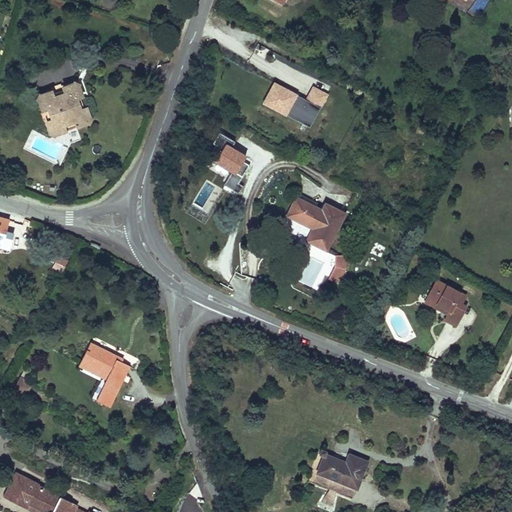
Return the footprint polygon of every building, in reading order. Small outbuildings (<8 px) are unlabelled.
[(250,61),(254,63),(259,53),(266,56),(269,49),(257,44),(250,61)] [(68,89),(71,82),(32,99),(40,101),(49,97),(51,101),(62,97),(60,92),(68,89)] [(71,82),(68,89),(75,92),(78,84),(71,82)] [(269,84),(260,105),(311,125),(319,104),(306,99),(269,84)] [(306,99),(319,104),(324,92),(311,87),(306,99)] [(79,101),(75,92),(68,89),(60,92),(62,97),(51,101),(49,97),(40,101),(38,109),(41,118),(47,115),(50,124),(45,126),(48,134),(56,138),(83,127),(86,119),(83,111),(78,113),(74,103),(79,101)] [(30,107),(38,109),(40,101),(32,99),(30,107)] [(83,111),(79,101),(74,103),(78,113),(83,111)] [(47,115),(41,118),(45,126),(50,124),(47,115)] [(95,122),(86,119),(83,127),(91,130),(95,122)] [(244,186),(238,183),(242,175),(248,164),(241,161),(244,156),(231,150),(235,141),(217,132),(213,140),(222,145),(214,161),(232,170),(224,185),(234,191),(240,194),(244,186)] [(52,147),(56,138),(48,134),(44,143),(52,147)] [(303,241),(321,251),(341,215),(322,205),(317,212),(293,199),(283,217),(303,228),(305,224),(310,227),(303,241)] [(6,222),(0,220),(0,247),(6,250),(11,236),(2,233),(6,222)] [(332,257),(330,272),(338,275),(340,270),(341,258),(332,257)] [(335,284),(338,275),(330,272),(326,280),(335,284)] [(462,304),(465,298),(436,284),(425,304),(436,309),(438,305),(449,311),(447,315),(444,320),(457,327),(467,307),(462,304)] [(388,308),(382,305),(376,315),(383,318),(388,308)] [(447,315),(449,311),(438,305),(436,309),(447,315)] [(92,341),(82,358),(108,373),(95,396),(108,403),(129,363),(117,356),(117,355),(92,341)] [(108,373),(82,358),(78,366),(99,377),(90,393),(95,396),(108,373)] [(322,455),(313,477),(351,493),(364,460),(347,453),(344,461),(323,453),(324,449),(318,447),(316,453),(322,455)] [(49,511),(50,511),(68,511),(72,506),(73,504),(33,481),(34,480),(15,469),(2,492),(23,504),(26,498),(49,511)] [(351,493),(313,477),(311,482),(350,497),(351,493)] [(38,511),(48,511),(49,511),(26,498),(23,504),(38,511)]
